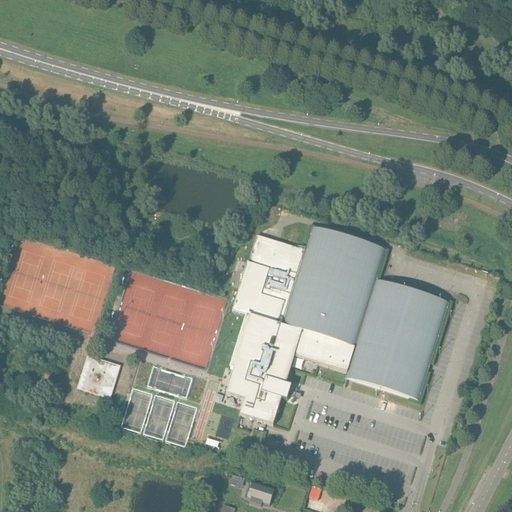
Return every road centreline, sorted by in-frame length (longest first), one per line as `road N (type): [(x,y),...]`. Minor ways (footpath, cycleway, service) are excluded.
road 1 (primary): [(167,97),(511,202)]
road 2 (primary): [(511,160),(451,141),(167,97)]
road 3 (primary): [(167,97),(0,49)]
road 4 (unknown): [(227,493),(231,479),(245,473),(332,499)]
